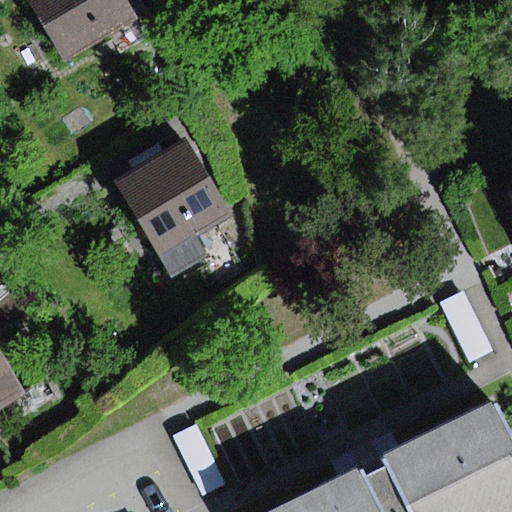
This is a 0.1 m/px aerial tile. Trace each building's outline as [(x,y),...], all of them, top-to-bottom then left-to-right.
[(127,0),(28,0),(67,64),(140,21),(127,0)] [(193,142),(122,181),(176,280),(209,262),(195,236),(233,215),(193,142)] [(295,198),(312,261),(331,255),(314,193),(295,198)] [(463,293),(441,304),(470,363),(492,352),(463,293)] [(0,406),(25,392),(0,349),(0,406)] [(355,469),(269,511),(511,511),(511,451),(489,406),(378,461),(382,468),(360,479),(355,469)] [(195,425),(173,436),(203,495),(225,484),(195,425)]
